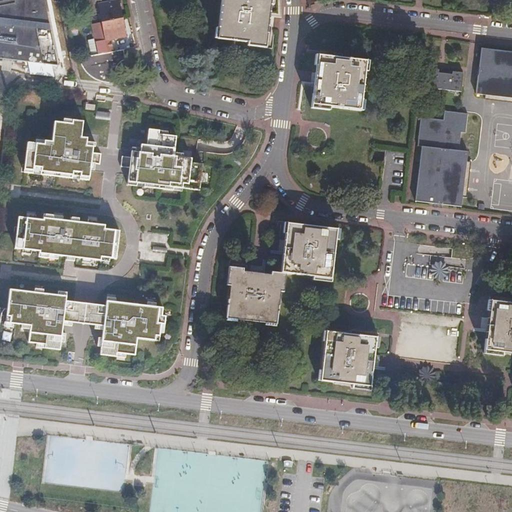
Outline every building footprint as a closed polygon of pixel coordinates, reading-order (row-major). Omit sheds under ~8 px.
[(14,0),(16,3),(0,6),(0,58),(58,66),(44,0),(14,0)] [(98,11),(100,21),(121,17),(117,0),(112,0),(100,2),(99,0),(86,0),(89,12),(98,11)] [(219,0),(215,38),(246,42),(246,46),(265,48),(269,12),(269,0),(219,0)] [(121,17),(100,21),(91,23),(98,53),(112,50),(109,38),(125,35),(121,17)] [(124,58),(123,48),(112,50),(98,53),(79,57),(82,67),(84,71),(87,74),(93,77),(101,80),(106,81),(107,76),(115,77),(116,69),(118,65),(121,62),(124,58)] [(511,51),(480,48),(474,90),(511,94),(511,51)] [(367,61),(319,56),(312,110),(331,112),(331,108),(362,111),(367,61)] [(438,67),(427,65),(424,85),(460,89),(462,69),(451,68),(451,71),(438,69),(438,67)] [(441,117),(420,115),(416,142),(421,143),(415,198),(461,203),(467,148),(458,147),(460,128),(465,129),(467,110),(442,107),(441,117)] [(97,111),(95,118),(108,120),(110,113),(97,111)] [(80,179),(89,180),(92,163),(100,164),(101,154),(93,153),(93,146),(86,145),(87,138),(81,137),(83,121),(73,120),(72,123),(63,122),(54,121),(52,141),(44,140),(44,144),(35,143),(28,142),(24,172),(33,174),(33,170),(41,171),(40,174),(72,178),(73,175),(80,176),(80,179)] [(137,186),(137,183),(145,184),(144,187),(173,190),(174,187),(183,188),(200,190),(201,181),(202,173),(203,164),(191,163),(192,158),(183,157),(174,156),(175,153),(177,136),(168,135),(159,134),(159,130),(149,129),(147,145),(141,144),(141,148),(140,152),(132,151),(131,157),(122,156),(121,167),(129,168),(128,185),(137,186)] [(39,252),(39,257),(49,258),(50,254),(51,254),(82,259),(91,260),(100,261),(101,256),(110,258),(116,259),(120,231),(104,229),(105,225),(97,224),(87,223),(79,222),(71,221),(62,220),(54,219),(55,215),(43,214),(43,220),(35,219),(26,218),(19,217),(15,248),(23,250),(32,251),(39,252)] [(282,253),(280,272),(285,273),(309,276),(309,279),(329,281),(336,227),(286,221),(282,253)] [(285,273),(280,272),(270,271),(269,274),(258,272),(242,271),(242,267),(227,266),(224,285),(227,285),(223,316),(275,322),(279,291),(283,291),(285,273)] [(32,330),(30,342),(36,343),(45,344),(45,348),(60,350),(61,342),(62,334),(63,325),(63,321),(72,322),(73,313),(65,312),(67,296),(58,295),(43,293),(34,292),(9,289),(5,322),(13,323),(22,324),(32,326),(32,330)] [(511,352),(511,299),(489,297),(486,329),(483,352),(502,354),(503,351),(511,352)] [(101,347),(100,355),(117,357),(117,353),(126,354),(135,355),(137,338),(159,341),(160,333),(162,316),(163,307),(156,306),(147,305),(115,302),(108,301),(106,316),(95,315),(94,325),(103,326),(103,329),(101,339),(101,347)] [(326,329),(320,380),(352,384),(352,388),(371,390),(375,360),(377,336),(326,329)]
